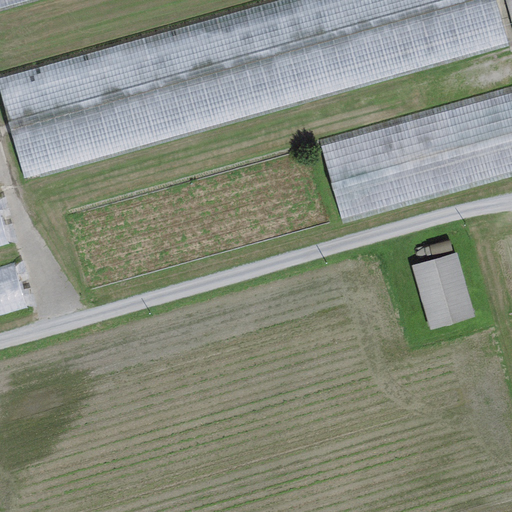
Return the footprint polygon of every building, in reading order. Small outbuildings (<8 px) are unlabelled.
[(495,0),(280,0),(0,78),(0,90),(25,179),(508,44),(495,0)] [(511,86),(320,140),(342,219),(511,171),(511,86)] [(0,206),(0,245),(10,242),(0,206)] [(433,327),(477,314),(458,249),(413,262),(433,327)] [(15,262),(0,266),(0,314),(28,306),(15,262)]
